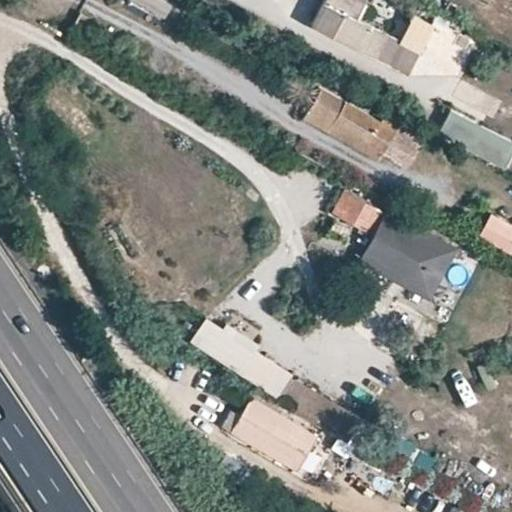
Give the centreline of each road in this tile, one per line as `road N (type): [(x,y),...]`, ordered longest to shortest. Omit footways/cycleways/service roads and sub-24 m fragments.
road 1 (track): [(0,23),(61,45),(250,161),(312,277)]
road 2 (track): [(0,85),(115,310),(163,383),(212,410)]
road 3 (trunk): [(147,511),(0,289)]
road 4 (trunk): [(0,405),(70,511)]
